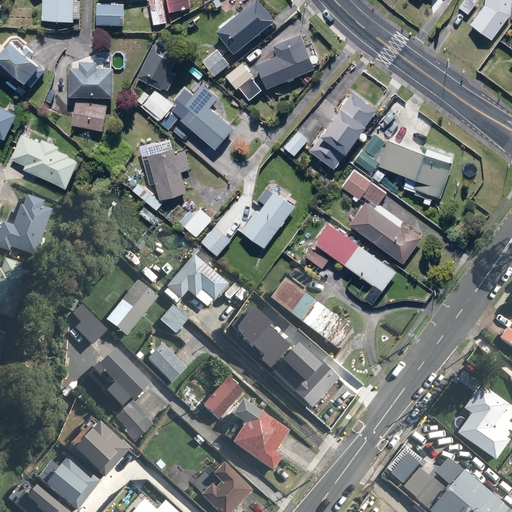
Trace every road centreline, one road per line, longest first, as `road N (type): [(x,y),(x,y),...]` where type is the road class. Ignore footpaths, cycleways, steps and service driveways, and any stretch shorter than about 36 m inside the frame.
road 1 (tertiary): [(313,511),(511,239)]
road 2 (tertiary): [(504,127),(335,0)]
